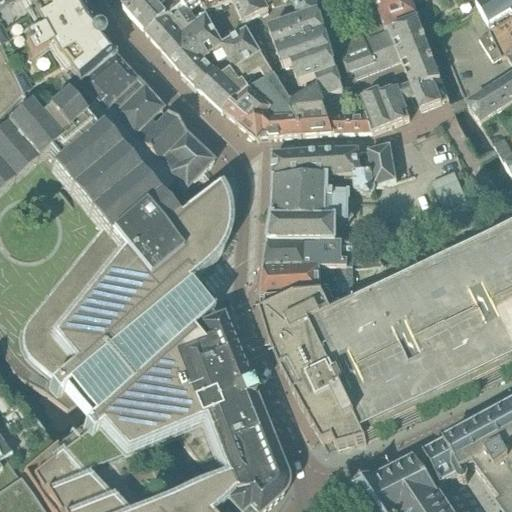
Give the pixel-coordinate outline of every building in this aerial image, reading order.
[(0,0),(0,9),(2,12),(24,0),(0,0)] [(24,0),(2,12),(0,13),(0,51),(29,99),(23,104),(29,110),(39,123),(78,91),(81,88),(81,87),(113,62),(100,45),(101,44),(102,43),(103,42),(103,41),(103,40),(103,39),(103,38),(103,37),(103,36),(103,35),(102,35),(102,34),(102,33),(101,33),(101,32),(100,32),(99,32),(99,31),(98,31),(97,31),(96,31),(95,31),(94,31),(93,31),(92,31),(92,32),(91,32),(77,7),(73,0),(24,0)] [(129,4),(123,9),(128,15),(144,33),(146,35),(166,18),(169,21),(183,9),(176,0),(134,0),(132,2),(129,4)] [(199,3),(196,0),(176,0),(183,9),(192,21),(202,14),(204,12),(199,3)] [(204,12),(231,3),(235,10),(243,26),(268,12),(266,9),(261,0),(196,0),(199,3),(204,12)] [(297,88),(316,82),(317,87),(318,91),(323,102),(330,100),(343,95),(341,88),(337,79),(335,75),(325,34),(313,0),(290,0),(292,3),(299,21),(268,32),(281,71),(290,68),(297,88)] [(374,0),(384,31),(418,21),(410,0),(374,0)] [(511,0),(489,0),(478,7),(475,9),(492,34),(511,19),(511,0)] [(146,35),(145,36),(149,39),(161,53),(196,27),(192,21),(183,9),(169,21),(166,18),(146,35)] [(511,19),(492,34),(479,42),(492,63),(500,59),(502,62),(506,59),(511,54),(511,19)] [(202,60),(221,47),(206,20),(205,20),(196,27),(161,53),(183,78),(202,60)] [(356,80),(401,63),(404,72),(404,74),(405,73),(421,113),(448,101),(418,21),(390,31),(364,41),(363,38),(337,49),(348,76),(354,74),(356,80)] [(233,70),(258,55),(246,33),(221,47),(231,65),(233,70)] [(231,65),(221,47),(202,60),(183,78),(199,94),(200,95),(219,76),(231,65)] [(0,125),(23,104),(29,99),(0,51),(0,125)] [(511,80),(467,109),(479,127),(511,107),(511,54),(506,59),(511,68),(511,80)] [(223,115),(249,91),(274,78),(271,74),(266,67),(259,55),(258,55),(233,70),(231,65),(219,76),(200,95),(223,116),(223,115)] [(126,148),(161,115),(113,62),(81,87),(81,88),(78,91),(126,148)] [(303,140),(303,139),(291,107),(274,78),(249,91),(223,115),(225,118),(226,117),(237,126),(236,126),(256,144),(301,140),(301,139),(303,140)] [(174,228),(153,204),(165,194),(150,176),(126,148),(78,91),(39,123),(29,110),(0,134),(0,196),(46,157),(55,167),(50,171),(101,232),(29,325),(25,333),(23,342),(25,351),(29,359),(35,366),(57,383),(50,389),(58,399),(69,390),(95,422),(84,431),(87,436),(62,453),(56,445),(23,471),(47,511),(214,511),(224,504),(231,511),(267,511),(280,501),(282,498),(283,495),(284,491),(285,488),(285,484),(284,481),(221,323),(216,324),(210,317),(212,315),(211,314),(209,316),(188,291),(191,289),(189,287),(187,289),(185,287),(204,271),(210,265),(216,258),(220,251),(223,243),(225,234),(226,225),(225,217),(223,208),(220,200),(216,192),(174,228)] [(333,138),(329,122),(326,112),(323,102),(318,91),(291,107),(303,139),(333,138)] [(365,118),(369,137),(371,137),(391,129),(391,130),(392,129),(392,128),(409,122),(397,91),(380,97),(379,94),(361,101),(365,118)] [(329,122),(333,138),(362,137),(369,137),(365,118),(358,119),(349,120),(346,106),(334,110),(330,100),(323,102),(326,112),(329,122)] [(166,121),(161,115),(126,148),(150,176),(183,138),(166,121)] [(212,166),(183,138),(150,176),(165,194),(172,202),(200,179),(212,166)] [(493,147),(504,166),(511,161),(511,155),(503,141),(493,147)] [(351,205),(348,201),(348,193),(358,192),(358,194),(361,196),(370,195),(372,191),(372,190),(395,184),(389,148),(370,153),(368,154),(371,175),(359,176),(274,182),(274,197),(272,222),(269,244),(334,245),(335,243),(334,223),(346,223),(351,217),(351,205)] [(273,158),(274,182),(359,176),(358,154),(324,155),(273,158)] [(374,227),(361,232),(368,249),(369,251),(382,246),(381,244),(374,227)] [(354,305),(352,306),(343,310),(308,327),(310,331),(327,369),(333,380),(336,379),(341,389),(337,390),(339,394),(331,398),(333,401),(331,402),(344,426),(353,421),(365,445),(378,439),(379,440),(394,433),(394,432),(421,420),(421,421),(436,414),(436,412),(440,410),(441,412),(456,405),(455,403),(460,401),(461,403),(476,396),(475,394),(502,381),(503,383),(511,377),(511,229),(354,306),(354,305)] [(264,271),(333,270),(351,269),(351,244),(335,243),(334,245),(269,244),(264,271)] [(351,269),(333,270),(264,271),(261,302),(336,294),(352,292),(351,269)] [(267,337),(269,347),(270,347),(271,349),(310,331),(308,327),(343,310),(336,294),(336,295),(261,304),(261,317),(267,337)] [(327,369),(310,331),(271,349),(270,347),(269,347),(280,370),(281,372),(284,379),(288,388),(289,387),(295,398),(294,399),(308,423),(309,425),(310,425),(321,446),(322,446),(324,446),(325,447),(332,444),(336,452),(337,454),(365,446),(365,445),(353,421),(344,426),(331,402),(333,401),(331,398),(339,394),(337,390),(341,389),(336,379),(333,380),(327,369)] [(511,511),(511,410),(424,458),(426,461),(430,469),(440,488),(456,479),(458,484),(463,485),(467,483),(468,479),(465,474),(474,469),(502,508),(498,511),(511,511)] [(0,473),(2,472),(0,468),(0,463),(4,461),(5,460),(13,455),(0,437),(0,473)] [(0,511),(38,511),(4,461),(0,463),(0,468),(2,472),(0,473),(0,511)] [(449,511),(423,473),(415,462),(372,485),(371,484),(352,494),(350,499),(361,511),(449,511)]
